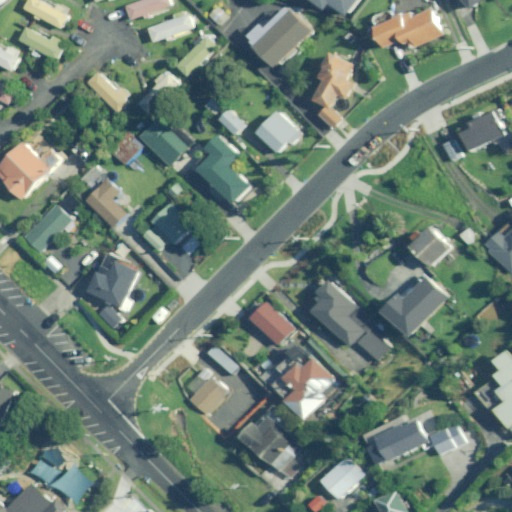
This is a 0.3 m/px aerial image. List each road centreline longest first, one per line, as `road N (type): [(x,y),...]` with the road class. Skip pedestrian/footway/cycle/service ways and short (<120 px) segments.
road 1 (residential): [(511,49),(376,125),(103,414)]
road 2 (residential): [(0,309),(103,414)]
road 3 (residential): [(103,414),(201,511)]
